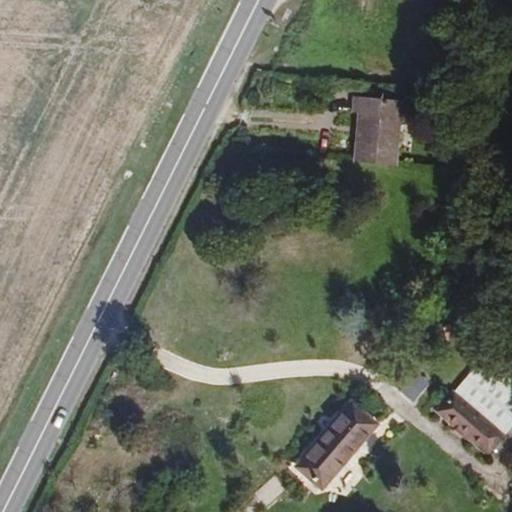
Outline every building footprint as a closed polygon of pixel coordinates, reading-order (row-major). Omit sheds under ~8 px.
[(357,160),(400,164),(405,102),(356,97),(355,110),(361,111),(357,160)] [(466,115),(452,115),(451,139),(465,140),(466,115)] [(420,371),(402,387),(413,398),(430,382),(420,371)] [(504,423),(449,389),(436,411),(491,445),(504,423)] [(360,424),(333,409),(294,475),(320,491),(360,424)]
